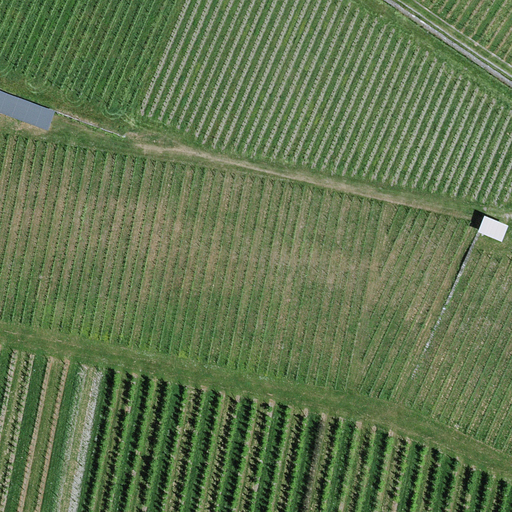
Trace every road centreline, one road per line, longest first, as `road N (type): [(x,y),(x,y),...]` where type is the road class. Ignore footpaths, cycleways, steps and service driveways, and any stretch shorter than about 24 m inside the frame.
road 1 (track): [(128,140),(511,215)]
road 2 (track): [(394,0),(511,72)]
